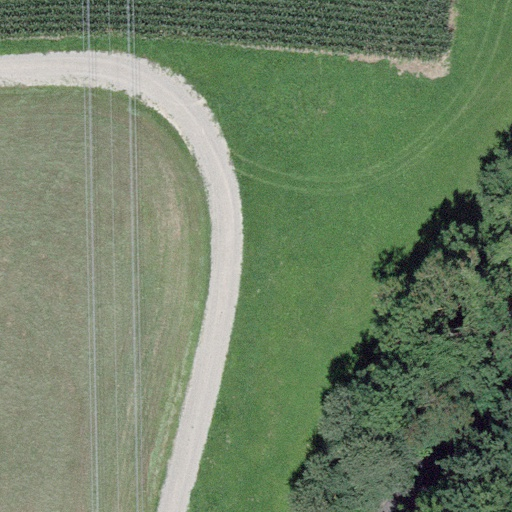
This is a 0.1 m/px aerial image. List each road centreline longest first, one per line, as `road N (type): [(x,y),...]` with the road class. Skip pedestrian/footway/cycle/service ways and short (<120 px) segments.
road 1 (track): [(0,70),(83,72),(128,81),(169,102),(198,137),(216,182),(224,240),(218,320),(172,511)]
road 2 (unclassified): [(406,511),(511,351)]
